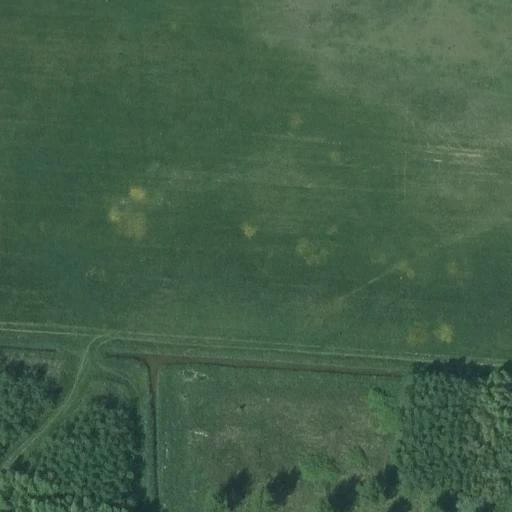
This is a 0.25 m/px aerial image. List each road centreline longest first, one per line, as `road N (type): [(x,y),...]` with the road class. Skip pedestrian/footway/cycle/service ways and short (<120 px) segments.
road 1 (track): [(511,366),(0,333)]
road 2 (track): [(0,478),(56,415),(81,367),(84,339)]
